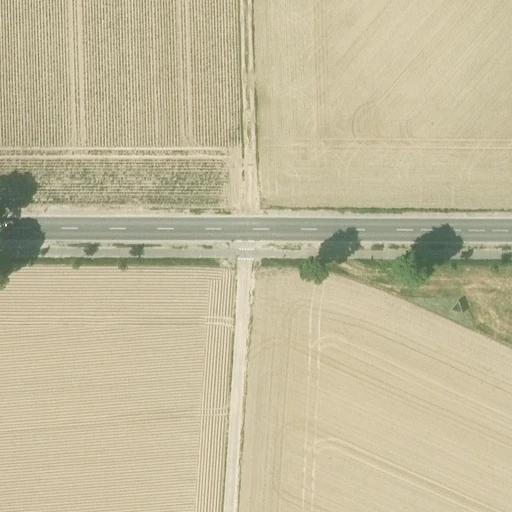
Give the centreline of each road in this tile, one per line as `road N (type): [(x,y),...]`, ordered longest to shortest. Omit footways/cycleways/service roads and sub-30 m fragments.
road 1 (track): [(247,0),(247,230),(228,511)]
road 2 (tertiary): [(0,232),(511,232)]
